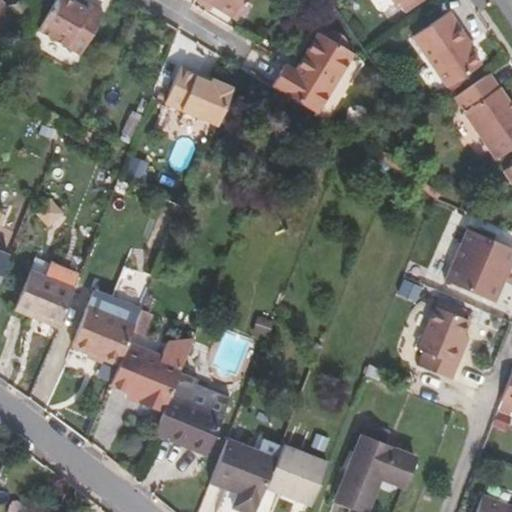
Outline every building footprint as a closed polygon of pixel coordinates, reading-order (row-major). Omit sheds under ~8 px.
[(104,17),(91,8),(88,12),(77,5),(68,0),(55,0),(39,28),(81,54),(104,17)] [(237,17),(247,0),(208,0),(213,3),(237,17)] [(392,0),(409,24),(444,0),(443,0),(392,0)] [(80,1),(77,5),(88,12),(91,8),(80,1)] [(478,66),(468,50),(463,43),(467,41),(448,13),(413,37),(447,88),(478,66)] [(283,67),(271,87),(290,99),(314,114),(350,55),(318,35),(295,73),(283,67)] [(472,48),(467,41),(463,43),(468,50),(472,48)] [(209,83),(211,80),(179,67),(177,70),(209,83)] [(216,125),(232,88),(211,80),(209,83),(177,70),(164,104),(216,125)] [(511,148),(511,109),(488,75),(462,92),(473,107),(463,113),(495,160),(511,148)] [(134,139),(143,118),(129,112),(119,133),(134,139)] [(62,216),(49,201),(34,214),(47,228),(62,216)] [(425,276),(474,296),(496,245),(447,224),(425,276)] [(0,278),(10,253),(0,248),(0,278)] [(51,265),(45,277),(73,288),(78,276),(51,265)] [(73,288),(45,277),(30,271),(14,310),(57,328),(73,288)] [(112,298),(106,312),(135,324),(140,310),(112,298)] [(135,324),(106,312),(88,305),(72,346),(118,365),(127,341),(135,324)] [(465,320),(431,307),(414,350),(419,352),(414,366),(448,380),(454,365),(448,363),(459,335),(465,320)] [(127,341),(140,347),(153,314),(141,308),(140,310),(135,324),(127,341)] [(454,365),(465,337),(459,335),(448,363),(454,365)] [(161,361),(180,369),(194,337),(169,340),(161,361)] [(139,399),(138,403),(157,411),(159,408),(164,411),(180,369),(161,361),(159,360),(161,355),(140,347),(127,341),(118,365),(109,386),(126,393),(139,399)] [(185,441),(183,445),(207,455),(231,395),(197,381),(199,377),(180,369),(164,411),(156,429),(185,441)] [(511,370),(511,371),(497,409),(511,414),(511,411),(511,370)] [(125,397),(138,403),(139,399),(126,393),(125,397)] [(493,423),(507,429),(511,417),(498,411),(493,423)] [(365,420),(333,500),(362,511),(365,511),(380,480),(402,488),(415,457),(384,444),(390,430),(365,420)] [(154,433),(183,445),(185,441),(156,429),(154,433)] [(233,507),(245,511),(254,511),(264,487),(276,458),(281,446),(262,438),(257,450),(226,438),(208,482),(237,495),(233,507)] [(264,487),(310,507),(328,463),(282,443),(281,446),(276,458),(264,487)] [(508,511),(482,502),(478,511),(508,511)]
